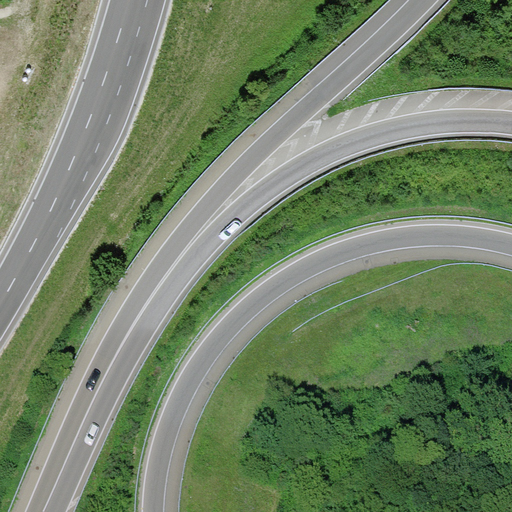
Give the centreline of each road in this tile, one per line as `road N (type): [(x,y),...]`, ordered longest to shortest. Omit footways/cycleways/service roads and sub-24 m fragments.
road 1 (motorway): [(155,511),(164,445),(185,392),(231,325),(274,288),(379,242),(434,236),(511,246)]
road 2 (motorway): [(511,122),(430,121),(365,137),(300,167),(217,232),(119,355)]
road 3 (motorway): [(422,0),(220,194),(119,355)]
road 4 (primary): [(0,304),(85,144),(137,0)]
road 5 (motorway): [(119,355),(46,511)]
